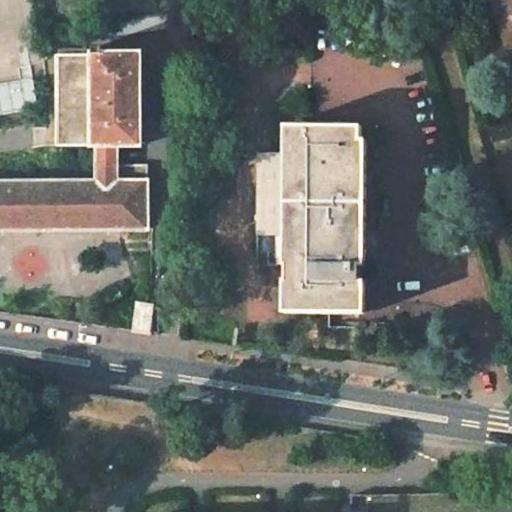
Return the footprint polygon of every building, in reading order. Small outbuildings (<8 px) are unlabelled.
[(487,0),(494,0),(507,47),(511,45),(511,0),(481,0),(482,2),(487,0)] [(137,17),(92,22),(94,37),(184,27),(184,12),(137,17)] [(94,54),(59,55),(59,146),(98,146),(117,146),(141,146),(141,87),(141,54),(103,54),(94,54)] [(33,79),(0,83),(0,115),(38,109),(33,79)] [(360,313),(361,127),(342,127),(324,127),(324,118),(293,118),(292,118),(291,118),(291,127),(291,152),(257,152),(257,232),(290,233),(290,264),(290,313),(329,313),(360,313)] [(98,181),(0,182),(0,229),(148,229),(148,225),(147,181),(117,182),(117,146),(98,146),(98,181)] [(137,303),(133,332),(149,334),(153,305),(137,303)]
